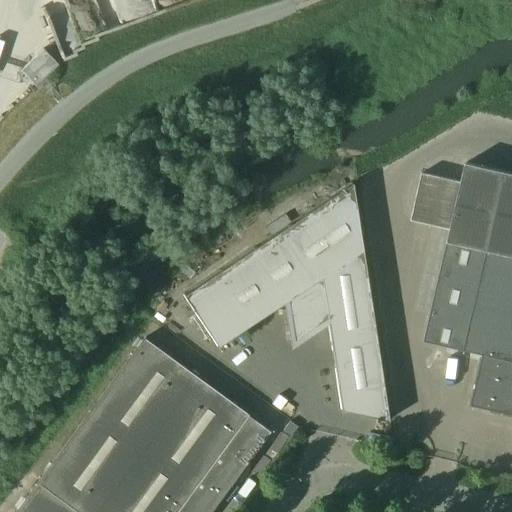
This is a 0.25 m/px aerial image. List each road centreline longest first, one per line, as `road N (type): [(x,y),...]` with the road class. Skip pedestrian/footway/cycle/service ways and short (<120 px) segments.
road 1 (unclassified): [(0,178),(100,82),(174,46),(308,0)]
road 2 (unclassified): [(278,511),(312,481),(334,476),(499,511)]
